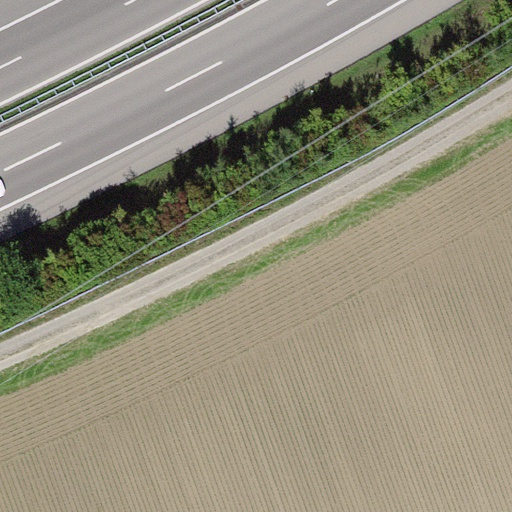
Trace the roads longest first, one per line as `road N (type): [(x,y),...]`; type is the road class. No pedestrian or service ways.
road 1 (track): [(0,358),(243,254),(511,94)]
road 2 (motorway): [(0,174),(340,0)]
road 3 (motorway): [(137,0),(0,69)]
